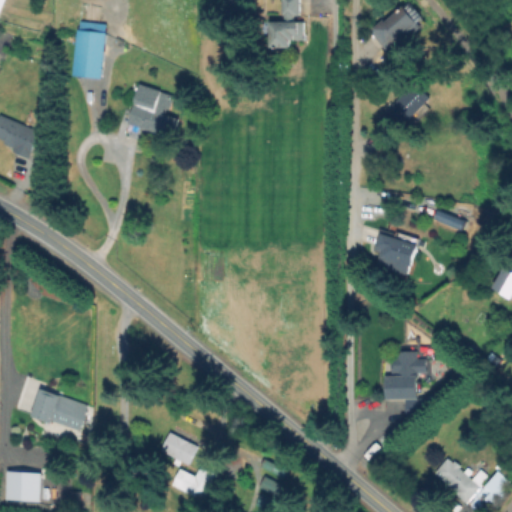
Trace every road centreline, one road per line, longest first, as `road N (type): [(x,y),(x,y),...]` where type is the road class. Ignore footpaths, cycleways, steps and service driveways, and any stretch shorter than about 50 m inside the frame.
road 1 (secondary): [(0,207),(123,291),(389,511)]
road 2 (residential): [(325,457),(335,0)]
road 3 (residential): [(123,291),(121,511)]
